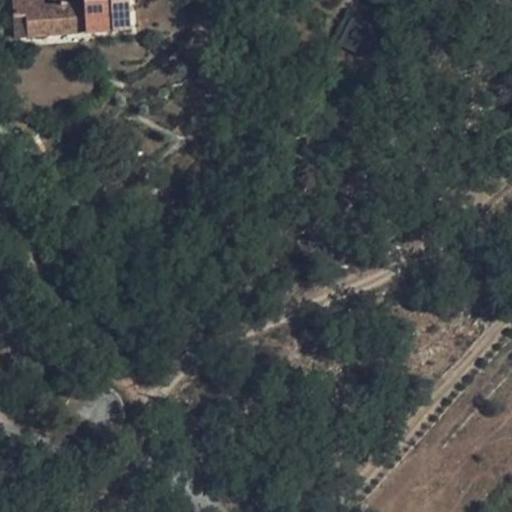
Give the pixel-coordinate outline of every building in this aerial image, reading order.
[(131,30),(128,0),(83,0),(84,4),(45,7),(44,0),(14,0),(16,16),(27,16),(28,36),(131,30)] [(28,36),(27,16),(16,16),(17,37),(28,36)] [(379,32),(359,22),(347,45),(368,55),(379,32)] [(242,138),(234,124),(215,134),(223,148),(242,138)] [(99,386),(91,385),(86,386),(82,388),(77,391),(73,394),(70,397),(67,402),(66,406),(64,412),(64,417),(64,422),(66,426),(68,431),(71,435),(75,439),(78,441),(82,444),(87,445),(92,446),(102,445),(106,443),(111,441),(112,440),(116,437),(119,433),(122,429),(123,424),(124,419),(125,414),(124,410),(123,405),(120,400),(118,396),(114,393),(110,390),(106,388),(101,386),(99,386)]
